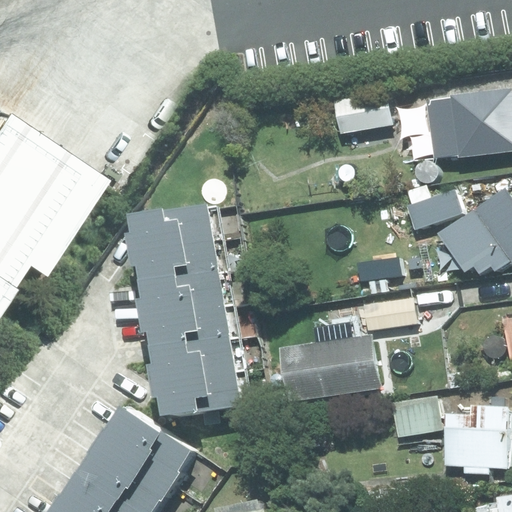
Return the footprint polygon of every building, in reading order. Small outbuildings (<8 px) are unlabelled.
[(511,88),(461,94),(462,98),(436,101),(441,158),(468,156),(468,158),(511,153),(511,88)] [(343,101),(351,152),(394,146),(391,126),(400,125),(395,93),(343,101)] [(0,288),(15,266),(32,276),(99,178),(0,117),(0,288)] [(268,183),(242,190),(247,207),(273,201),(268,183)] [(463,190),(414,206),(422,230),(471,214),(463,190)] [(478,249),(468,251),(473,268),(482,266),(485,274),(503,271),(511,267),(511,191),(480,212),(483,216),(471,221),(478,249)] [(227,202),(154,212),(157,231),(153,232),(144,241),(146,254),(233,242),(227,202)] [(233,242),(146,254),(150,286),(237,272),(233,242)] [(237,272),(150,286),(155,319),(243,306),(237,272)] [(420,298),(371,305),(375,333),(424,325),(420,298)] [(243,306),(155,319),(160,349),(247,336),(243,306)] [(382,335),(291,349),(299,402),(390,388),(382,335)] [(247,336),(160,349),(165,384),(252,370),(247,336)] [(252,370),(165,384),(170,418),(257,404),(252,370)] [(444,397),(400,403),(405,438),(450,432),(444,397)] [(120,448),(183,490),(210,450),(186,434),(187,432),(149,405),(120,448)] [(470,467),(470,472),(496,475),(496,467),(511,468),(511,409),(482,407),(481,417),(456,415),(451,466),(470,467)] [(120,448),(99,479),(147,511),(167,511),(183,490),(120,448)] [(203,466),(194,480),(205,487),(214,474),(203,466)] [(147,511),(99,479),(77,511),(78,511),(147,511)] [(511,511),(511,497),(511,502),(511,503),(482,508),(482,511),(511,511)] [(231,510),(231,511),(280,511),(280,508),(274,509),(273,502),(231,510)]
